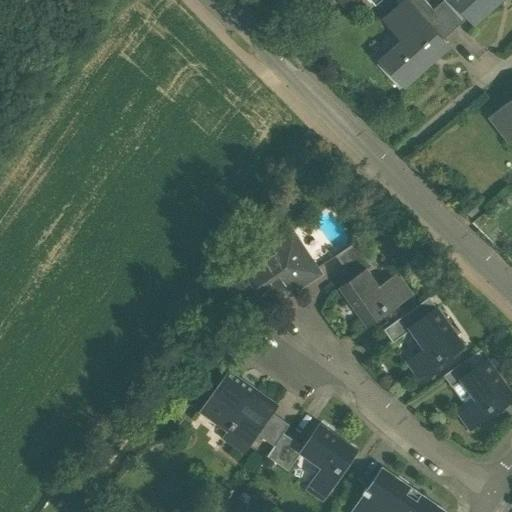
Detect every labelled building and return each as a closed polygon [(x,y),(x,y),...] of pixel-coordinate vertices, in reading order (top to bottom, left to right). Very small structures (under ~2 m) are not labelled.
[(443,38),(409,0),(404,0),(388,14),(407,35),(380,59),(404,86),(432,61),(429,58),(447,43),(443,38)] [(433,8),(425,0),(409,0),(443,38),(452,30),(433,8)] [(443,0),(442,0),(433,8),(452,30),(463,21),(443,0)] [(451,0),(473,24),(500,0),(451,0)] [(511,98),(490,116),(506,136),(511,130),(511,98)] [(316,268),(293,233),(283,239),(306,275),(316,268)] [(283,239),(228,275),(226,283),(247,313),(255,315),(262,311),(263,303),(288,287),(295,289),(305,282),(306,275),(283,239)] [(356,243),(336,255),(344,269),(365,255),(356,243)] [(344,269),(340,272),(346,282),(367,267),(367,268),(372,265),(365,255),(344,269)] [(367,268),(367,267),(346,282),(340,286),(367,325),(412,293),(397,272),(379,285),(367,268)] [(413,323),(408,326),(410,329),(424,347),(405,360),(418,378),(464,346),(436,307),(413,323)] [(407,313),(384,330),(392,342),(410,329),(408,326),(413,323),(407,313)] [(467,359),(444,375),(452,386),(462,379),(461,378),(474,369),(467,359)] [(474,369),(461,378),(462,379),(476,399),(458,411),(471,429),(511,400),(511,392),(488,359),(474,369)] [(277,404),(229,370),(200,412),(226,431),(222,437),(237,448),(250,428),(257,433),(272,412),(277,404)] [(289,424),(272,412),(257,433),(274,444),(283,432),(289,424)] [(358,451),(318,423),(302,445),(301,447),(303,449),(323,463),(308,484),(326,497),(358,451)] [(274,444),(267,455),(289,470),(303,449),(301,447),(302,445),(283,432),(274,444)] [(417,495),(381,469),(350,511),(377,511),(380,509),(384,511),(432,511),(436,506),(418,493),(417,495)]
